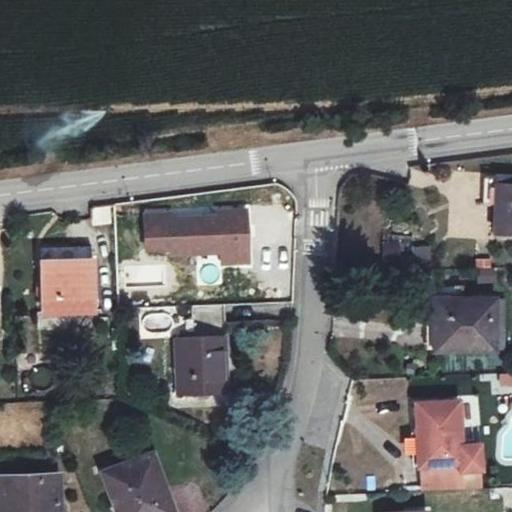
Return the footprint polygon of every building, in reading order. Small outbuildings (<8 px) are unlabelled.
[(494,236),(493,263),(511,263),(511,206),(482,206),(481,235),(494,236)] [(153,244),(128,246),(131,281),(155,278),(155,285),(205,281),(206,291),(232,289),(227,233),(202,235),(202,245),(154,249),(153,244)] [(83,344),(84,281),(34,281),(35,343),(83,344)] [(486,372),(487,321),(428,322),(428,373),(486,372)] [(217,428),(218,324),(184,325),(185,369),(168,370),(168,429),(217,428)] [(511,384),(511,372),(499,373),(499,385),(511,384)] [(457,467),(454,424),(412,424),(415,488),(453,487),(454,494),(477,492),(476,467),(457,467)] [(150,511),(138,486),(91,506),(93,511),(150,511)]
